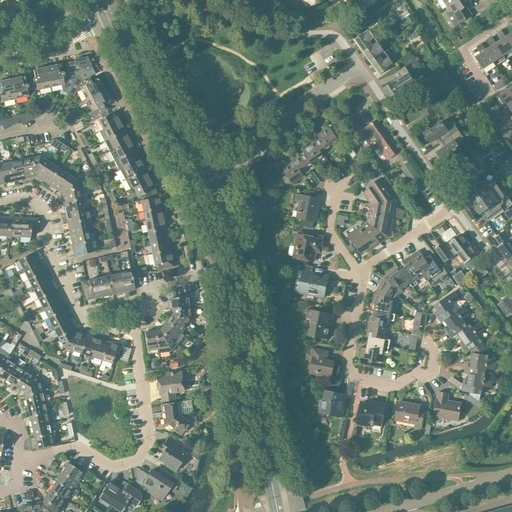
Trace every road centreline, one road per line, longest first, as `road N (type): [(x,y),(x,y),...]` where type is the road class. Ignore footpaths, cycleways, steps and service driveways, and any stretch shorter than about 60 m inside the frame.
road 1 (tertiary): [(277,511),(232,243)]
road 2 (residential): [(17,460),(79,446),(111,467),(136,461),(148,440),(132,327)]
road 3 (residential): [(0,202),(19,197),(42,214),(50,259),(80,322),(132,327)]
road 4 (residential): [(429,347),(429,365),(393,386),(358,380),(347,369),(362,277)]
road 5 (tertiary): [(104,19),(202,189)]
road 6 (tertiary): [(211,172),(111,7)]
road 7 (residential): [(201,0),(257,30),(340,39),(361,72)]
road 8 (residential): [(452,208),(361,72)]
road 9 (residential): [(248,157),(302,102),(361,72)]
road 10 (unclassified): [(387,511),(511,474)]
road 11 (residential): [(362,277),(328,230),(336,190),(354,172)]
